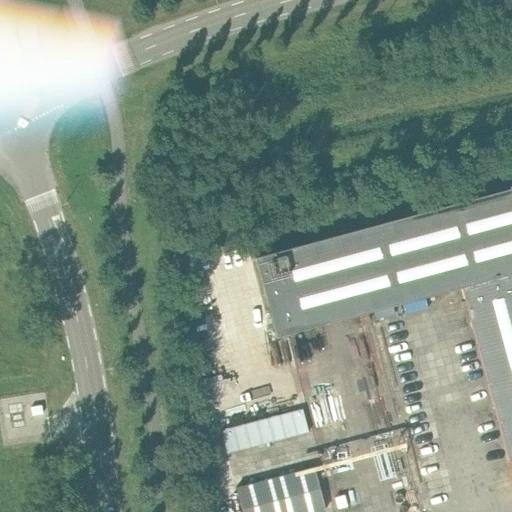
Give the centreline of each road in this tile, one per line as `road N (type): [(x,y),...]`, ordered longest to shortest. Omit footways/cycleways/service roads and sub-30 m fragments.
road 1 (unclassified): [(102,511),(82,346),(11,109)]
road 2 (tertiary): [(11,109),(141,52),(302,0)]
